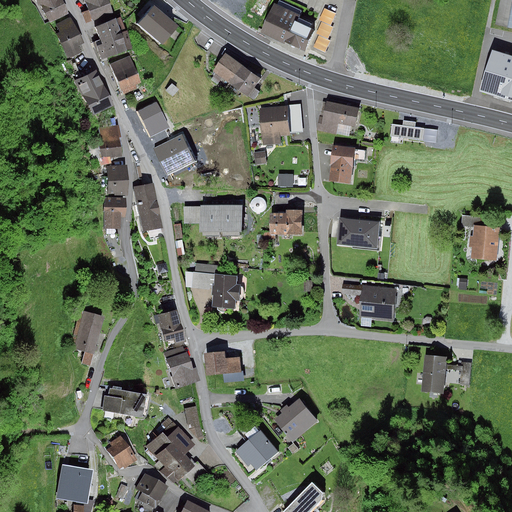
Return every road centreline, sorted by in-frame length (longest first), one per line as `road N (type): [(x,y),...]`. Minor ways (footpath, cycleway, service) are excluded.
road 1 (primary): [(185,0),(307,72),(511,123)]
road 2 (residential): [(195,340),(328,335),(511,351)]
road 3 (residential): [(131,129),(126,232),(137,286),(85,425)]
road 4 (residential): [(195,340),(167,204),(131,129)]
road 5 (residential): [(131,129),(69,0)]
